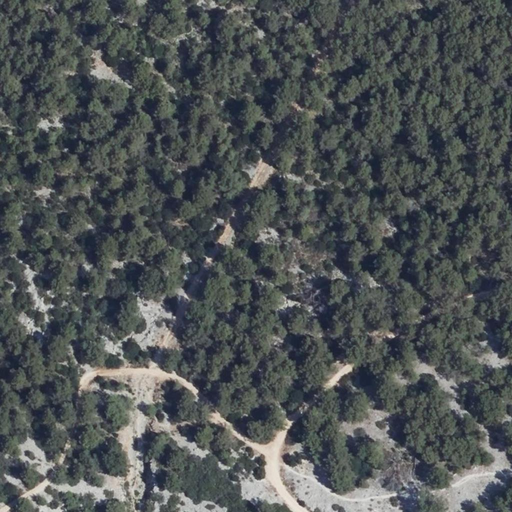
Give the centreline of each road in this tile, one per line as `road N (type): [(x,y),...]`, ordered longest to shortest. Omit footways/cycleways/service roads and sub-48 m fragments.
road 1 (track): [(348,0),(318,71),(153,371)]
road 2 (track): [(270,453),(365,348),(511,283)]
road 3 (track): [(153,371),(85,378),(60,463),(39,489),(1,511)]
road 4 (track): [(153,371),(177,374),(226,425),(270,453)]
